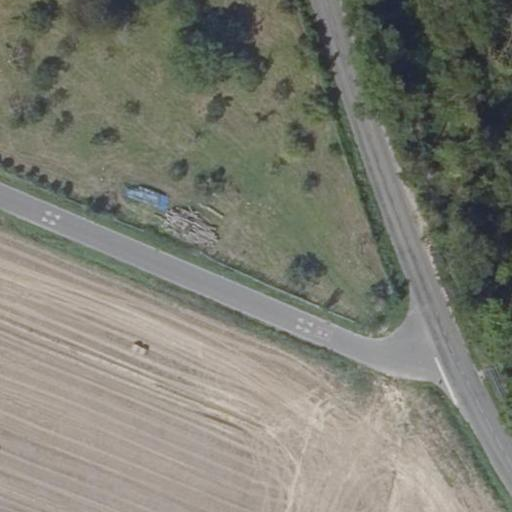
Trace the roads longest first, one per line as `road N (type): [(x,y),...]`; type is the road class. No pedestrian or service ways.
road 1 (tertiary): [(0,197),(356,348),(400,358),(438,348)]
road 2 (secondary): [(327,0),(438,348)]
road 3 (secondary): [(438,348),(511,485)]
